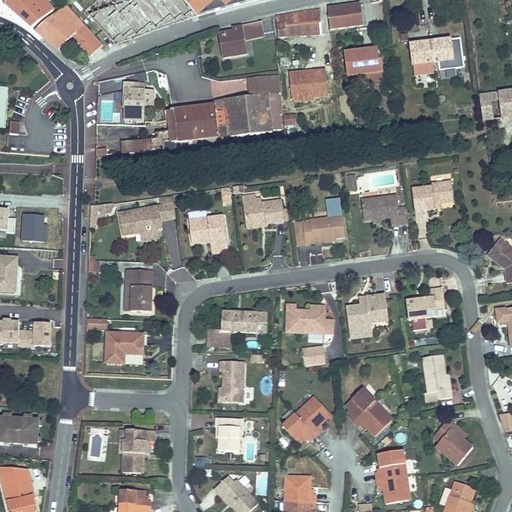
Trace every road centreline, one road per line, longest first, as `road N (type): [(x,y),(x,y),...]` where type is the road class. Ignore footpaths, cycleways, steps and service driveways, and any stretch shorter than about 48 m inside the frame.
road 1 (residential): [(180,403),(184,316),(198,296),(447,259),(468,284),(483,399),(506,463),(499,511)]
road 2 (residential): [(67,398),(78,133),(69,85)]
road 3 (residential): [(305,0),(159,40),(69,85)]
